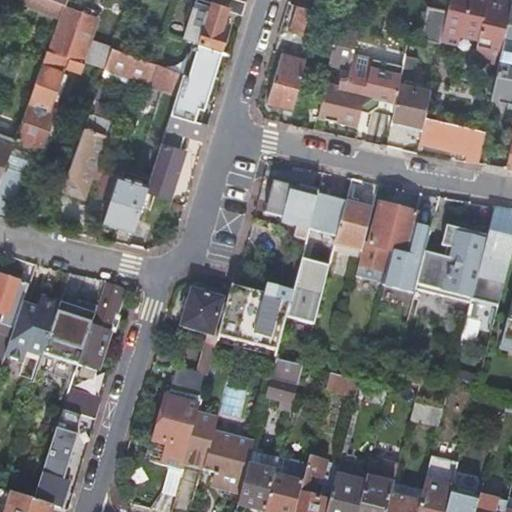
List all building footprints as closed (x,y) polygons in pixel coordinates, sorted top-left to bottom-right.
[(22,4),(58,19),(63,6),(49,0),(23,0),(24,0),(22,4)] [(228,13),(241,17),(246,3),(236,0),(218,0),(217,5),(213,4),(200,42),(221,49),(229,25),(225,24),(228,13)] [(495,71),(508,7),(509,0),(447,0),(438,43),(437,48),(445,50),(447,44),(458,46),(460,38),(475,41),(473,52),(488,56),(485,68),(495,71)] [(511,0),(509,0),(508,7),(495,71),(489,98),(511,102),(511,0)] [(319,12),(297,6),(290,30),(312,36),(319,12)] [(86,62),(93,42),(80,37),(78,41),(74,39),(77,30),(90,35),(95,20),(65,8),(49,51),(85,64),(86,62)] [(348,68),(352,54),(358,28),(339,23),(329,64),(348,68)] [(104,68),(111,49),(93,42),(86,62),(104,68)] [(192,42),(182,73),(187,75),(197,44),(192,42)] [(187,75),(182,73),(176,93),(169,114),(197,123),(201,109),(205,110),(208,99),(217,69),(222,52),(197,44),(187,75)] [(456,52),(458,46),(447,44),(445,50),(456,52)] [(155,64),(111,49),(104,68),(104,70),(148,84),(155,64)] [(85,64),(49,51),(47,51),(15,140),(14,143),(39,152),(53,111),(50,109),(64,67),(81,74),(85,64)] [(470,65),(485,68),(488,56),(473,52),(470,65)] [(361,104),(366,100),(373,68),(369,67),(371,59),(352,54),(348,68),(347,75),(347,76),(345,76),(344,78),(339,77),(337,85),(325,82),(318,115),(316,115),(316,116),(356,126),(361,104)] [(266,102),(293,109),(304,66),(278,59),(266,102)] [(421,125),(422,118),(428,91),(403,85),(404,80),(410,81),(413,65),(402,63),(400,74),(394,101),(390,119),(421,125)] [(148,85),(176,93),(182,73),(155,64),(148,84),(148,85)] [(372,96),(394,101),(400,74),(373,68),(366,100),(372,96)] [(217,69),(208,99),(212,101),(221,70),(217,69)] [(92,102),(62,190),(83,197),(109,122),(100,119),(104,106),(92,102)] [(201,109),(197,123),(200,124),(205,110),(201,109)] [(205,139),(209,126),(200,124),(197,123),(169,114),(147,184),(145,190),(169,198),(182,153),(178,151),(183,135),(204,142),(205,139)] [(476,162),(477,158),(481,139),(481,137),(482,131),(422,118),(421,125),(417,141),(457,149),(456,151),(464,153),(463,159),(476,162)] [(0,182),(5,169),(10,155),(14,143),(15,140),(0,134),(0,182)] [(0,182),(0,220),(7,223),(23,175),(5,169),(0,182)] [(145,190),(147,184),(117,175),(101,222),(132,231),(145,190)] [(282,218),(290,186),(272,182),(264,214),(282,218)] [(308,229),(317,194),(317,193),(290,186),(282,218),(281,223),(296,226),(293,237),(306,240),(308,229)] [(336,237),(345,203),(346,202),(317,194),(308,229),(336,237)] [(363,244),(372,210),(345,203),(336,237),(334,244),(361,251),(363,244)] [(412,225),(415,215),(379,206),(369,245),(363,244),(361,251),(359,259),(357,268),(374,273),(383,275),(383,274),(381,273),(382,268),(384,269),(389,251),(390,251),(404,255),(412,225)] [(412,294),(413,290),(422,253),(428,230),(412,225),(404,255),(390,251),(384,269),(383,274),(383,275),(380,286),(412,294)] [(475,276),(485,237),(444,226),(439,246),(445,247),(442,258),(422,253),(413,290),(468,304),(469,301),(475,276)] [(486,233),(485,237),(469,301),(472,302),(472,301),(494,307),(494,308),(497,308),(511,247),(511,239),(511,240),(489,235),(489,234),(486,233)] [(312,325),(328,266),(301,259),(293,292),(286,318),(312,325)] [(21,307),(28,285),(0,275),(0,366),(1,367),(5,354),(21,307)] [(120,288),(102,282),(94,306),(75,366),(94,372),(107,331),(112,333),(117,317),(112,315),(120,288)] [(263,298),(261,298),(249,345),(277,352),(286,318),(293,292),(281,289),(266,285),(263,298)] [(222,316),(225,306),(220,305),(222,300),(190,290),(179,325),(211,336),(217,315),(222,316)] [(249,345),(261,298),(229,290),(225,306),(222,316),(220,323),(217,336),(249,345)] [(39,297),(37,302),(49,306),(50,301),(39,297)] [(72,308),(59,304),(41,357),(37,370),(70,380),(75,366),(94,306),(75,300),(72,308)] [(511,300),(501,344),(511,346),(511,300)] [(21,307),(5,354),(24,360),(26,352),(41,357),(59,304),(50,301),(49,306),(37,302),(34,311),(21,307)] [(215,343),(217,336),(220,323),(222,316),(217,315),(211,336),(209,342),(215,343)] [(207,374),(213,350),(215,343),(209,342),(206,341),(197,370),(207,374)] [(300,368),(275,361),(273,366),(264,400),(278,404),(290,407),(300,368)] [(201,397),(206,377),(176,368),(170,387),(201,397)] [(479,378),(451,371),(450,378),(477,384),(479,378)] [(359,381),(330,373),(325,391),(354,398),(359,381)] [(238,418),(245,391),(226,387),(219,413),(238,418)] [(94,420),(99,404),(66,394),(61,409),(80,415),(87,417),(94,420)] [(180,471),(181,467),(196,414),(198,408),(166,399),(154,441),(156,441),(150,462),(167,467),(180,471)] [(437,428),(442,410),(413,402),(408,421),(437,428)] [(290,407),(278,404),(276,412),(288,415),(289,414),(290,407)] [(80,415),(61,409),(47,454),(37,484),(32,499),(32,500),(51,506),(60,509),(66,491),(61,489),(76,437),(73,436),(80,415)] [(208,489),(211,490),(225,436),(210,433),(214,419),(196,414),(181,467),(212,475),(208,489)] [(211,490),(239,497),(243,482),(250,454),(251,452),(253,444),(225,436),(211,490)] [(237,506),(258,511),(263,511),(273,475),(277,461),(250,454),(243,482),(239,497),(237,506)] [(324,511),(355,511),(365,477),(351,473),(353,466),(354,459),(340,455),(337,466),(333,482),(324,511)] [(384,511),(391,484),(397,463),(371,456),(365,477),(355,511),(384,511)] [(288,461),(277,458),(277,460),(277,461),(273,475),(284,477),(288,461)] [(324,511),(333,482),(332,482),(321,479),(325,463),(308,458),(306,466),(304,472),(293,511),(324,511)] [(415,511),(444,511),(450,490),(456,466),(429,459),(421,492),(415,511)] [(293,511),(304,472),(306,466),(288,461),(284,477),(273,475),(263,511),(293,511)] [(337,466),(325,463),(321,479),(332,482),(337,466)] [(365,477),(353,466),(351,473),(365,477)] [(167,467),(160,492),(173,496),(180,471),(167,467)] [(7,474),(2,489),(32,499),(37,484),(7,474)] [(415,511),(421,492),(391,484),(384,511),(415,511)] [(0,489),(0,511),(49,511),(51,506),(32,500),(0,489)] [(444,511),(473,511),(478,496),(450,490),(444,511)] [(503,511),(506,504),(478,496),(473,511),(503,511)]
